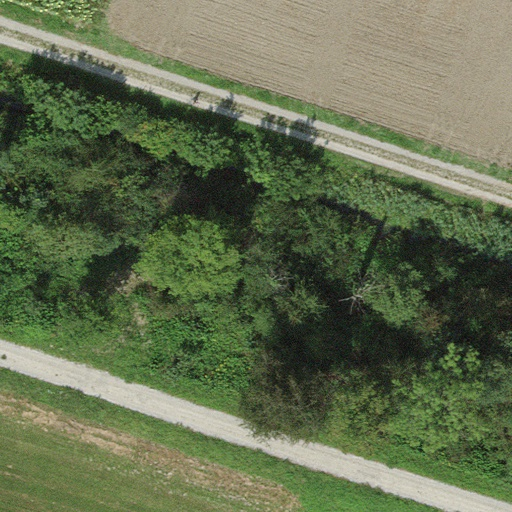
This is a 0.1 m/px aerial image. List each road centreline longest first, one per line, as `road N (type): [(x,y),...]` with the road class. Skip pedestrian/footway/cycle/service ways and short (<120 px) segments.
road 1 (track): [(0,29),(511,195)]
road 2 (track): [(0,360),(467,511)]
